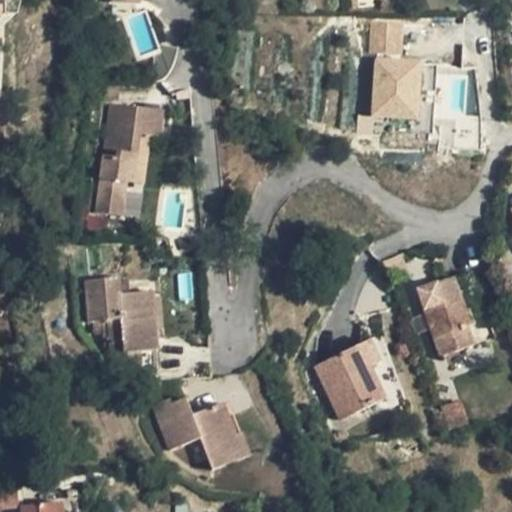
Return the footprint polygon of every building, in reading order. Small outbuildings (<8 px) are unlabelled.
[(369,54),(403,54),(402,19),(369,20),(369,54)] [(392,86),(426,90),(428,77),(387,73),(387,79),(393,80),(392,86)] [(381,125),(416,130),(418,115),(424,115),(426,90),(392,86),(393,80),(387,79),(381,125)] [(163,111),(110,104),(96,213),(122,216),(126,183),(134,183),(138,156),(141,136),(150,137),(159,139),(163,111)] [(482,121),(455,118),(452,142),(481,145),(482,121)] [(147,157),(150,137),(141,136),(138,156),(147,157)] [(138,156),(134,183),(144,184),(147,157),(138,156)] [(408,269),(402,254),(382,263),(388,278),(408,269)] [(465,311),(453,278),(417,292),(425,313),(431,330),(441,359),(474,346),(468,328),(474,325),(468,311),(465,311)] [(85,282),(88,323),(102,321),(103,339),(110,339),(112,354),(141,352),(158,351),(153,292),(130,294),(120,295),(119,283),(119,279),(85,282)] [(129,282),(119,283),(120,295),(130,294),(129,282)] [(431,330),(425,313),(408,319),(414,336),(431,330)] [(365,343),(356,348),(366,370),(371,367),(376,365),(365,343)] [(340,421),(386,398),(371,367),(366,370),(356,348),(314,368),(340,421)] [(141,352),(112,354),(113,367),(143,364),(141,352)] [(153,407),(170,451),(200,439),(208,459),(239,447),(236,437),(223,405),(192,416),(186,400),(172,405),(170,400),(153,407)] [(239,447),(245,445),(241,434),(236,437),(239,447)] [(239,447),(208,459),(213,471),(250,457),(245,445),(239,447)] [(0,509),(19,508),(17,482),(0,483),(0,509)] [(62,511),(62,503),(21,507),(21,511),(62,511)]
